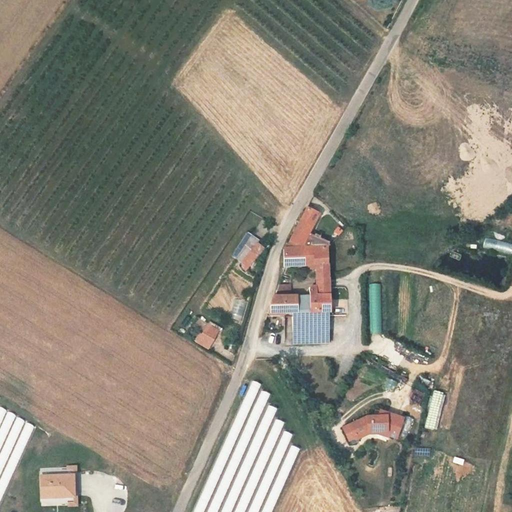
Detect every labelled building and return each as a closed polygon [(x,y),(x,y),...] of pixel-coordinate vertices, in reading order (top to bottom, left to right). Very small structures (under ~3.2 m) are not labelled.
[(297,226),(311,230),(319,212),(307,207),(297,226)] [(307,237),(311,230),(297,226),(289,238),(286,243),(282,248),(305,246),(305,244),(307,237)] [(236,258),(241,262),(258,243),(259,241),(251,235),(236,258)] [(258,243),(241,262),(249,269),(265,249),(258,243)] [(305,300),(283,302),(283,314),(295,313),(329,311),(327,246),(305,246),(282,248),(282,271),(312,269),(313,288),(305,288),(305,300)] [(276,294),(283,293),(290,293),(290,278),(280,279),(276,294)] [(383,283),(368,284),(371,334),(386,333),(383,283)] [(276,294),(273,302),(283,302),(283,293),(276,294)] [(280,315),(283,314),(283,302),(273,302),(269,315),(280,315)] [(295,313),(297,341),(330,338),(329,311),(295,313)] [(282,341),(297,341),(295,313),(283,314),(280,315),(282,341)] [(193,344),(210,350),(219,327),(206,322),(201,335),(197,333),(193,344)] [(0,497),(40,425),(0,402),(0,497)] [(359,420),(348,426),(355,437),(356,437),(360,434),(365,432),(370,432),(392,442),(397,426),(375,417),(374,419),(359,420)] [(73,471),(37,472),(38,509),(74,508),(74,500),(71,500),(71,480),(73,479),(73,471)]
